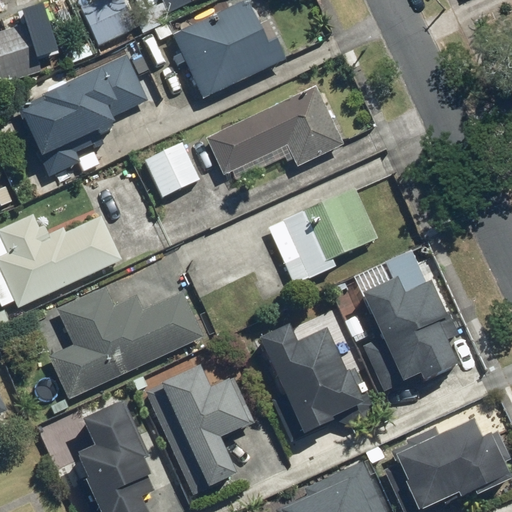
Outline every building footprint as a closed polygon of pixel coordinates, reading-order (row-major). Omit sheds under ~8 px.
[(119,0),(104,0),(77,12),(94,50),(134,32),(119,0)] [(159,0),(166,16),(202,0),(159,0)] [(244,3),(170,38),(201,104),(283,65),(264,25),(256,29),(244,3)] [(25,26),(0,34),(0,88),(41,75),(25,26)] [(15,112),(38,162),(94,135),(96,139),(112,132),(107,122),(146,104),(142,94),(126,63),(125,59),(74,82),(76,85),(15,112)] [(313,90),(204,142),(222,179),(284,149),(295,171),(342,149),(313,90)] [(184,147),(143,164),(159,202),(199,185),(184,147)] [(353,192),(266,231),(292,289),(334,270),(331,263),(376,243),(353,192)] [(0,310),(13,305),(16,312),(121,264),(100,219),(65,235),(63,231),(47,239),(43,229),(38,232),(31,218),(0,232),(0,310)] [(215,278),(200,286),(218,322),(256,303),(248,287),(225,298),(215,278)] [(392,285),(358,300),(367,320),(365,320),(376,344),(363,350),(383,395),(416,380),(419,386),(453,371),(442,346),(455,341),(444,319),(440,320),(426,288),(399,300),(392,285)] [(47,360),(67,404),(203,341),(181,294),(142,313),(135,299),(112,309),(103,290),(55,313),(72,349),(47,360)] [(285,331),(255,345),(281,399),(271,404),(290,445),(340,423),(351,428),(366,422),(370,408),(354,372),(342,378),(322,335),(293,348),(285,331)] [(195,371),(143,396),(192,499),(233,480),(216,444),(253,426),(232,382),(206,394),(195,371)] [(90,452),(73,459),(83,481),(75,485),(87,511),(141,511),(138,503),(151,497),(144,483),(147,481),(140,465),(148,461),(123,405),(78,426),(90,452)] [(394,468),(382,474),(399,511),(427,511),(454,500),(456,503),(470,497),(472,501),(507,486),(498,468),(508,463),(496,435),(477,444),(469,425),(437,439),(433,430),(403,443),(405,447),(388,455),(394,468)] [(306,499),(276,511),(382,511),(361,465),(302,491),(306,499)]
